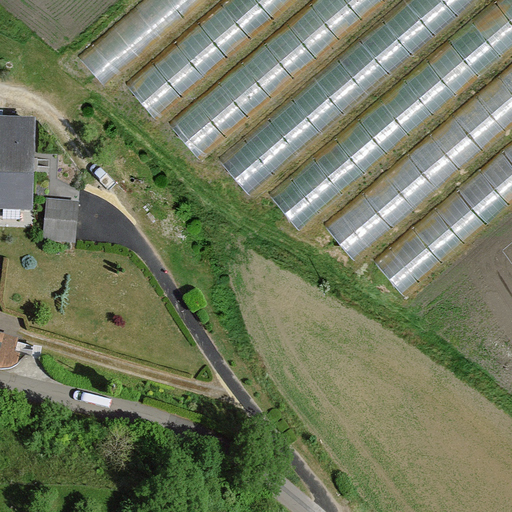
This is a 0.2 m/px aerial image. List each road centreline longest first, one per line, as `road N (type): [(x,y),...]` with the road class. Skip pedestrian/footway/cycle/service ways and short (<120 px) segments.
road 1 (residential): [(297,511),(174,428),(0,385)]
road 2 (track): [(128,226),(49,106),(0,86)]
